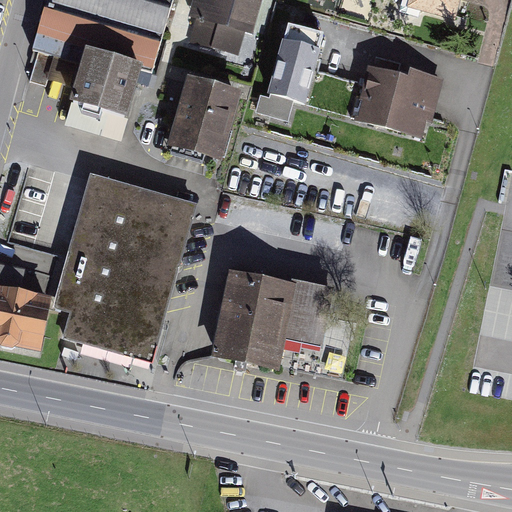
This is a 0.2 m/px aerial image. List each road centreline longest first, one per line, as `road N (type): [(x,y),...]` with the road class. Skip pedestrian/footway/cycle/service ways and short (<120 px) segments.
road 1 (primary): [(511,489),(0,387)]
road 2 (unknown): [(155,419),(209,253),(421,304)]
road 3 (unknown): [(0,123),(222,192)]
